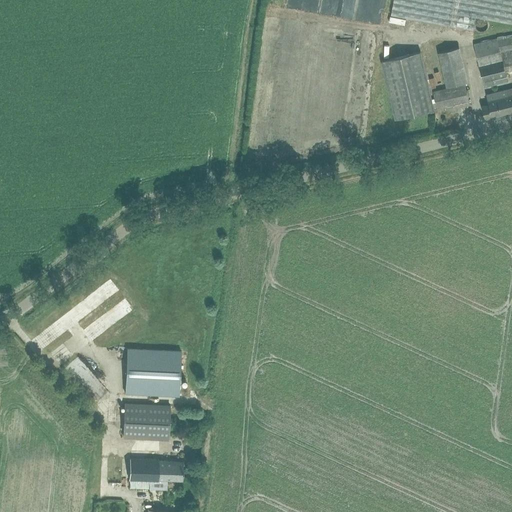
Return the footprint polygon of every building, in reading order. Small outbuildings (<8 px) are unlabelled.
[(511,23),(511,0),(394,0),(392,15),(457,27),(474,30),(476,17),(511,23)] [(474,43),(485,87),(495,84),(494,79),(507,76),(506,71),(511,69),(511,36),(503,38),(503,35),(497,37),(497,38),(474,43)] [(468,82),(460,47),(438,52),(444,75),(447,87),(447,88),(465,84),(465,82),(468,82)] [(421,51),(382,60),(396,119),(430,111),(431,112),(434,112),(434,110),(435,110),(421,51)] [(465,84),(447,88),(433,91),(437,109),(446,107),(447,111),(457,109),(456,105),(469,101),(465,84)] [(511,88),(498,92),(504,114),(511,111),(511,88)] [(482,106),(483,109),(485,118),(504,114),(498,92),(486,95),(488,105),(482,106)] [(35,317),(41,313),(35,304),(29,308),(35,317)] [(125,393),(179,395),(179,384),(186,384),(186,379),(180,379),(181,350),(127,348),(125,393)] [(124,404),(123,436),(169,438),(170,406),(124,404)] [(159,452),(155,452),(155,459),(109,457),(108,482),(130,482),(130,479),(158,480),(158,479),(182,480),(183,461),(158,460),(159,452)]
